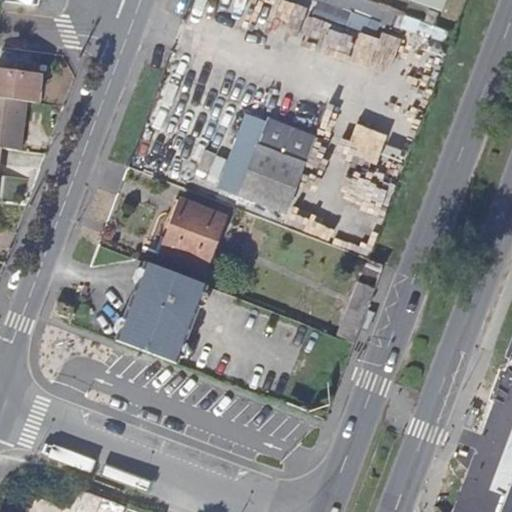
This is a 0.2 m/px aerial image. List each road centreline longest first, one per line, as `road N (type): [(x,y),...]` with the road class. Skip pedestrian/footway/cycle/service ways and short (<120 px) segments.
road 1 (primary): [(511,18),(325,511)]
road 2 (residential): [(4,359),(123,44)]
road 3 (primary): [(395,511),(511,198)]
road 4 (residential): [(264,511),(0,410)]
road 5 (residential): [(0,29),(123,44)]
